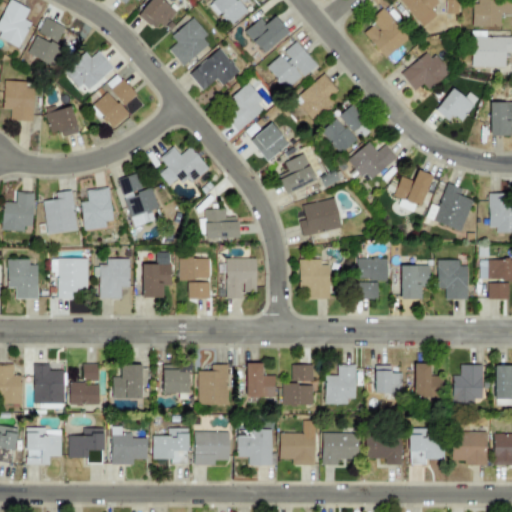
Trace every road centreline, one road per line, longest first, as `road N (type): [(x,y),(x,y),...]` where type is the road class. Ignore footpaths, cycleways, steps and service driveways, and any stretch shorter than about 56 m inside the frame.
road 1 (residential): [(0,491),(511,495)]
road 2 (tertiary): [(0,329),(511,332)]
road 3 (residential): [(275,332),(276,261),(251,186),(126,37),(74,0)]
road 4 (residential): [(511,164),(456,155),(421,135),(302,0)]
road 5 (residential): [(185,106),(89,158),(48,162),(0,152)]
